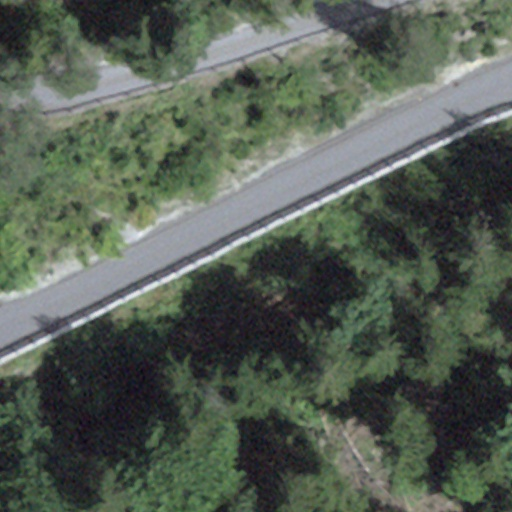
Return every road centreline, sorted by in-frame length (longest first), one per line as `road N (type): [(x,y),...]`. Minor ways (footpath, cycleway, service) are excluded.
road 1 (tertiary): [(0,329),(511,80)]
road 2 (tertiary): [(371,0),(82,89),(12,92),(0,85)]
